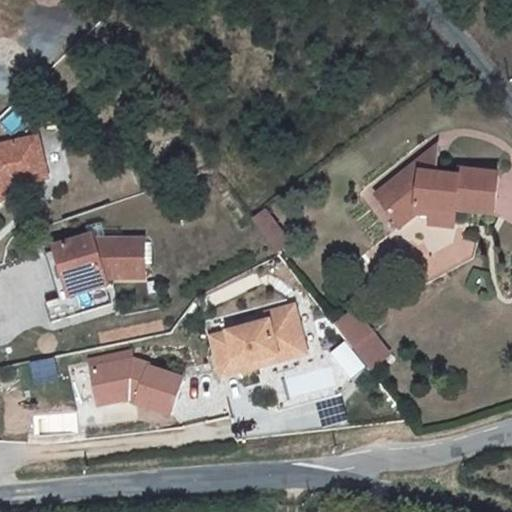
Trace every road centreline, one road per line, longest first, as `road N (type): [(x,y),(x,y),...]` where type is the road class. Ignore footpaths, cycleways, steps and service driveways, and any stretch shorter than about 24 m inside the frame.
road 1 (tertiary): [(325,476),(263,473),(0,496)]
road 2 (unclassified): [(325,476),(511,430)]
road 3 (tertiary): [(474,511),(325,476)]
road 4 (residential): [(419,0),(511,108)]
